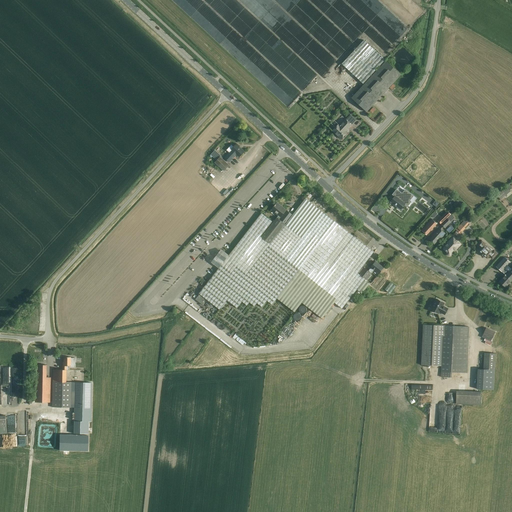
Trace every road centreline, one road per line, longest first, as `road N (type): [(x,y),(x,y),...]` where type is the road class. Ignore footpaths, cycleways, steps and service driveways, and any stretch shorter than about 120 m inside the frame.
road 1 (unclassified): [(0,337),(50,338),(57,280),(227,95)]
road 2 (unclassified): [(324,186),(416,92),(439,0)]
road 3 (tertiary): [(511,303),(411,254),(324,186)]
road 4 (tertiary): [(227,95),(124,0)]
road 5 (tertiary): [(324,186),(227,95)]
